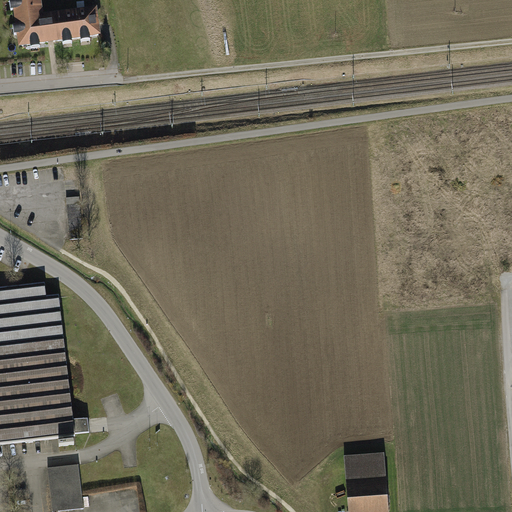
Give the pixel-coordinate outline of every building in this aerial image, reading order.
[(41,0),(10,0),(18,51),(103,39),(99,10),(44,18),(41,0)] [(83,230),(81,198),(69,199),(71,231),(83,230)] [(46,285),(0,290),(0,446),(90,436),(88,421),(78,423),(63,297),(48,299),(46,285)] [(393,511),(389,454),(348,458),(353,511),(393,511)] [(82,466),(50,470),(55,511),(73,511),(87,510),(82,466)]
